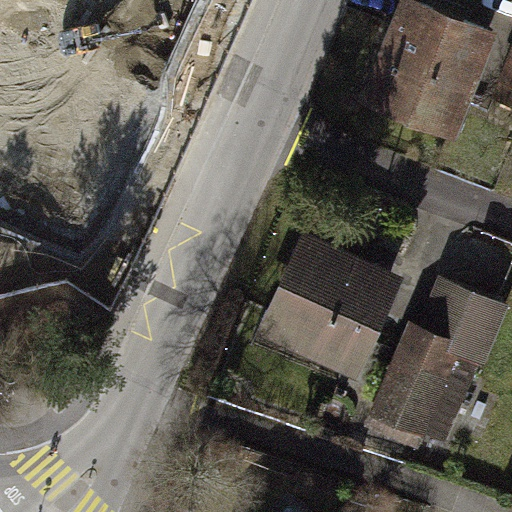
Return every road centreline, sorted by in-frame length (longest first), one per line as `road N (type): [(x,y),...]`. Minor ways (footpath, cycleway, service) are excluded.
road 1 (residential): [(62,511),(116,439),(262,125)]
road 2 (residential): [(511,220),(262,125)]
road 3 (unknown): [(0,90),(182,197)]
road 4 (residential): [(262,125),(309,0)]
